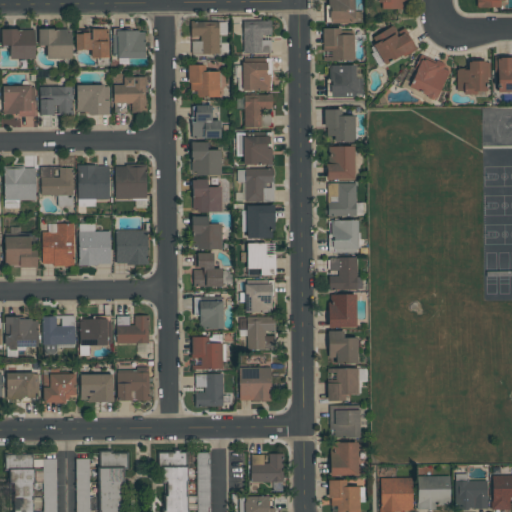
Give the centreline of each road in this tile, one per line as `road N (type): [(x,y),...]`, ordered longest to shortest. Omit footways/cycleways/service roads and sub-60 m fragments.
road 1 (residential): [(298,0),(303,511)]
road 2 (residential): [(165,4),(173,430)]
road 3 (residential): [(0,431),(303,427)]
road 4 (residential): [(0,5),(298,3)]
road 5 (residential): [(0,292),(166,289)]
road 6 (residential): [(0,145),(163,143)]
